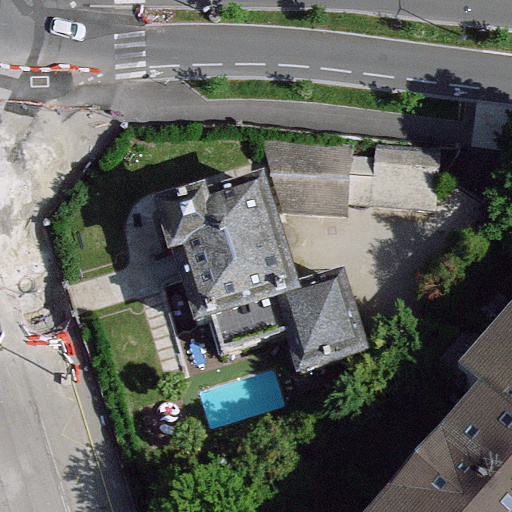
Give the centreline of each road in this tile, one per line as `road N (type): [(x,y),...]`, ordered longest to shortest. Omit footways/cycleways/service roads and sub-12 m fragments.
road 1 (primary): [(15,38),(333,54),(511,77)]
road 2 (residential): [(69,511),(15,334)]
